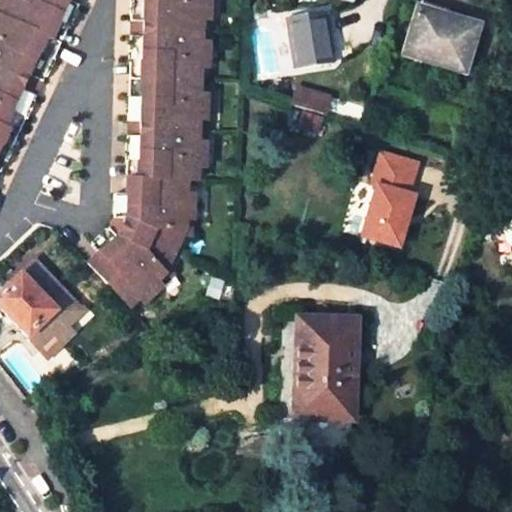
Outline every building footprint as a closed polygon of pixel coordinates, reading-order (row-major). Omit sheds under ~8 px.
[(0,0),(0,156),(7,142),(0,138),(0,133),(13,110),(22,114),(34,91),(26,87),(33,73),(41,77),(53,54),(44,49),(59,21),(68,26),(80,2),(76,0),(0,0)] [(137,0),(137,20),(146,21),(145,36),(136,36),(135,62),(147,62),(146,94),(134,94),(134,120),(142,120),(142,136),(133,136),(132,162),(143,162),(142,178),(132,178),(131,193),(121,193),(120,217),(111,233),(93,248),(100,256),(88,266),(130,310),(139,301),(144,306),(164,289),(159,284),(168,277),(193,231),(193,220),(200,220),(201,193),(194,193),(194,182),(205,182),(205,168),(212,168),(213,142),(202,142),(202,131),(203,120),(214,120),(215,94),(208,94),(208,81),(209,70),(216,70),(217,43),(210,43),(210,32),(210,21),(217,21),(217,0),(137,0)] [(420,13),(407,52),(422,57),(419,65),(462,80),(478,34),(420,13)] [(326,18),(290,22),(296,73),(332,69),(326,18)] [(422,57),(407,52),(404,60),(419,65),(422,57)] [(295,89),(289,108),(323,120),(330,101),(295,89)] [(213,131),(214,120),(203,120),(202,131),(213,131)] [(213,142),(213,131),(202,131),(202,142),(213,142)] [(421,173),(386,161),(376,192),(381,193),(365,241),(401,253),(417,205),(411,203),(421,173)] [(0,294),(0,309),(38,353),(69,327),(66,324),(81,311),(36,263),(0,294)] [(173,282),(168,277),(159,284),(164,289),(173,282)] [(344,356),(345,327),(295,323),(289,423),(350,427),(353,356),(344,356)] [(77,336),(69,327),(38,353),(47,363),(77,336)] [(353,356),(357,327),(345,327),(344,356),(353,356)] [(349,452),(350,427),(289,423),(276,423),(274,447),(349,452)]
